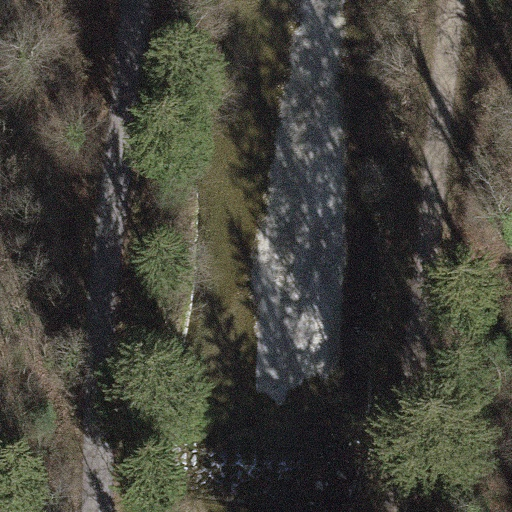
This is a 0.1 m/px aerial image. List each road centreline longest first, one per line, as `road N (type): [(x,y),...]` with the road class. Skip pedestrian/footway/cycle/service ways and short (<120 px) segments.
road 1 (track): [(408,511),(458,0)]
road 2 (track): [(139,0),(105,326),(97,511)]
